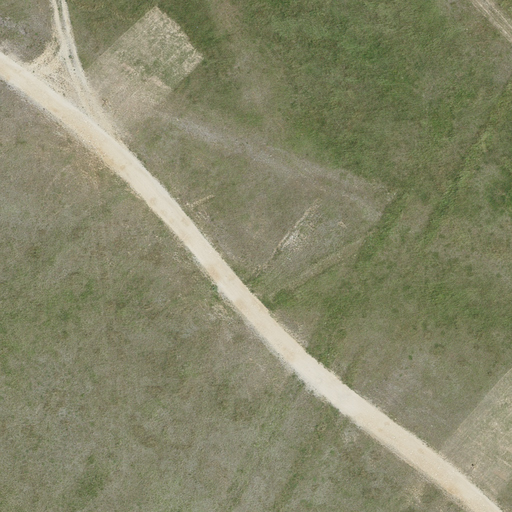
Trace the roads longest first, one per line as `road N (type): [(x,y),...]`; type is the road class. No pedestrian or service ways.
road 1 (track): [(484,511),(332,389),(258,318),(124,158),(0,59)]
road 2 (track): [(92,133),(62,0)]
